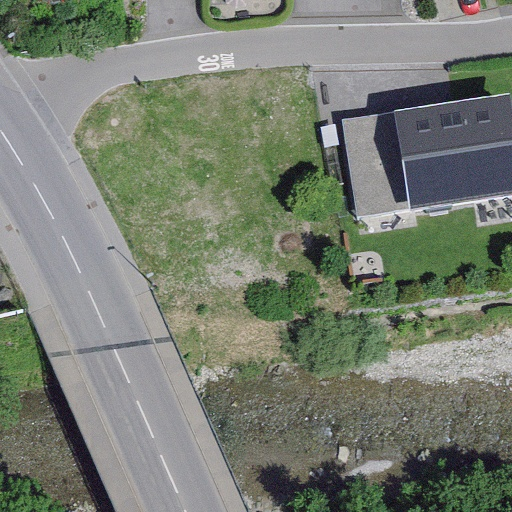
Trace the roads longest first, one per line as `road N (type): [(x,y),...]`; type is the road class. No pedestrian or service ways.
road 1 (residential): [(0,120),(111,69),(178,56),(511,37)]
road 2 (tertiary): [(0,128),(63,242),(186,511)]
